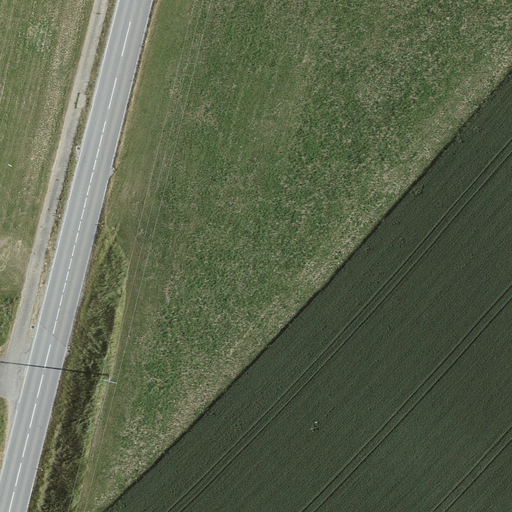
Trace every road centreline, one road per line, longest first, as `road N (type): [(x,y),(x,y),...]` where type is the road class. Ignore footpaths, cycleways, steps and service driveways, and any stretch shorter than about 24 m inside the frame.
road 1 (primary): [(134,0),(8,511)]
road 2 (track): [(103,0),(10,380),(39,388)]
